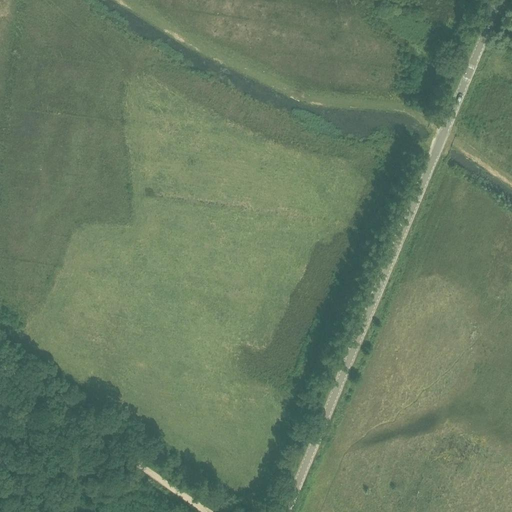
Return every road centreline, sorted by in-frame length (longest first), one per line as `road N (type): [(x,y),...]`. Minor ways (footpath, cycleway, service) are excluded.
road 1 (unclassified): [(285,511),(497,0)]
road 2 (track): [(511,178),(413,111),(314,98),(122,0)]
road 3 (track): [(200,511),(0,369)]
